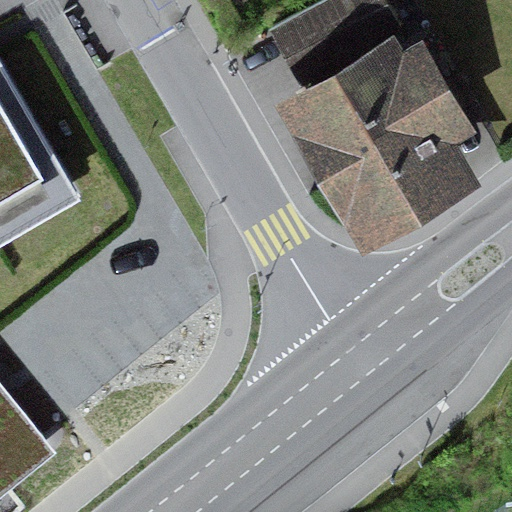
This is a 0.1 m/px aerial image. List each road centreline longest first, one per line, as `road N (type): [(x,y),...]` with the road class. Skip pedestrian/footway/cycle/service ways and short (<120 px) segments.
road 1 (residential): [(356,363),(137,0)]
road 2 (secondary): [(172,511),(356,363)]
road 3 (secondary): [(356,363),(511,237)]
